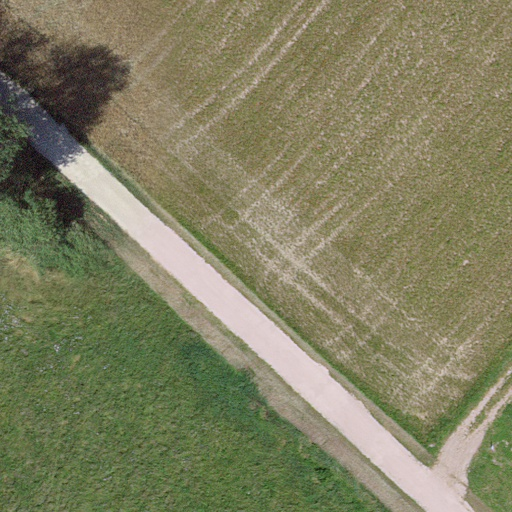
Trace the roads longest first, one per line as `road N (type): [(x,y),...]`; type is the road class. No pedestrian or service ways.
road 1 (track): [(0,91),(451,511)]
road 2 (track): [(435,497),(511,384)]
